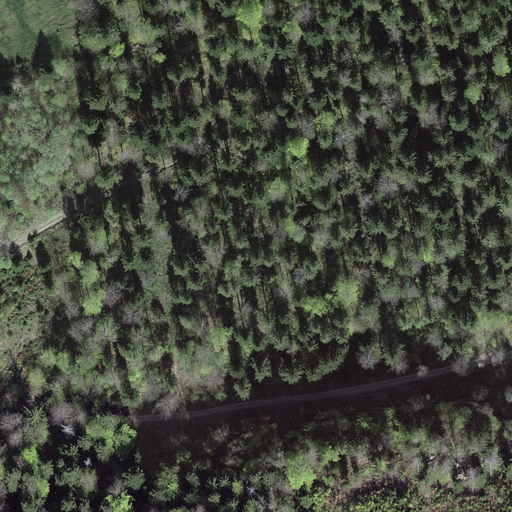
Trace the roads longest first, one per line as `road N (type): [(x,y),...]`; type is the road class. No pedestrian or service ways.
road 1 (track): [(0,425),(239,409),(511,354)]
road 2 (track): [(0,254),(119,186),(207,148)]
